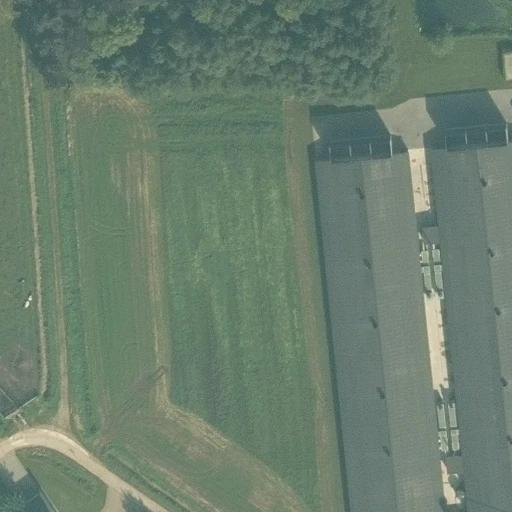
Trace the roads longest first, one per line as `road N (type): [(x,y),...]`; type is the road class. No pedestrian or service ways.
road 1 (track): [(28,0),(64,392),(59,448)]
road 2 (unclassified): [(0,448),(31,438),(59,448),(158,511)]
